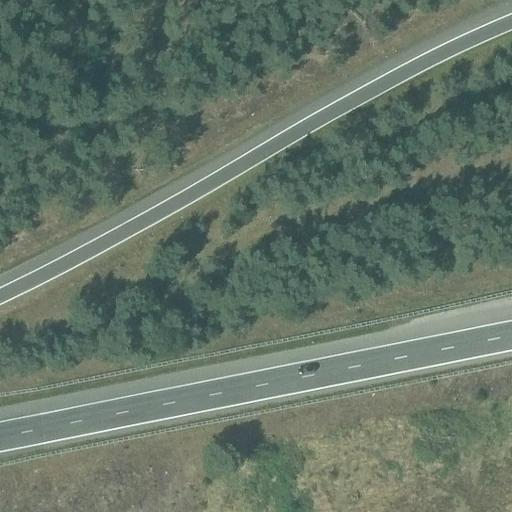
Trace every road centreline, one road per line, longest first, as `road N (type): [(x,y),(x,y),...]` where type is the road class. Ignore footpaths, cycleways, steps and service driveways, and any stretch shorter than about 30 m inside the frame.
road 1 (motorway): [(511,23),(416,66),(0,297)]
road 2 (motorway): [(511,334),(0,436)]
